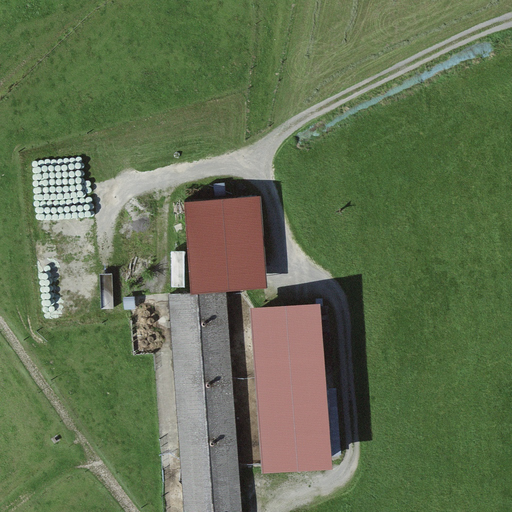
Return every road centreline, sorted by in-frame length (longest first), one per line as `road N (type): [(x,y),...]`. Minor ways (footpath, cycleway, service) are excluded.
road 1 (track): [(511,33),(321,122),(264,169),(275,263),(330,289),(345,313),(354,432),(351,462),(277,511)]
road 2 (track): [(132,511),(0,324)]
